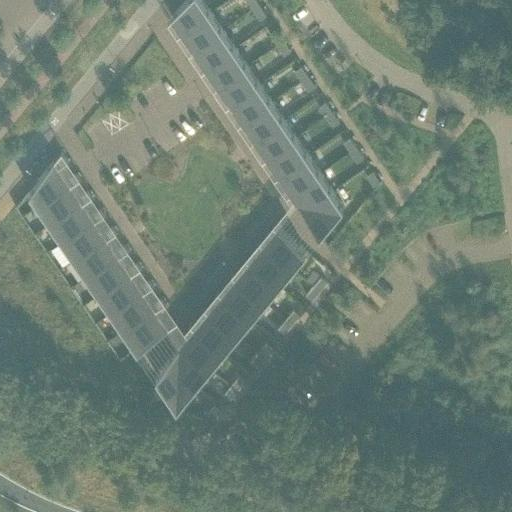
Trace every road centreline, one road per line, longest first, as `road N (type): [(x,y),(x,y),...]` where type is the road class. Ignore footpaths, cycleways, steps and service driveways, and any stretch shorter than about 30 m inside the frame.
road 1 (residential): [(0,193),(155,0)]
road 2 (unclassified): [(310,0),(398,81),(500,119)]
